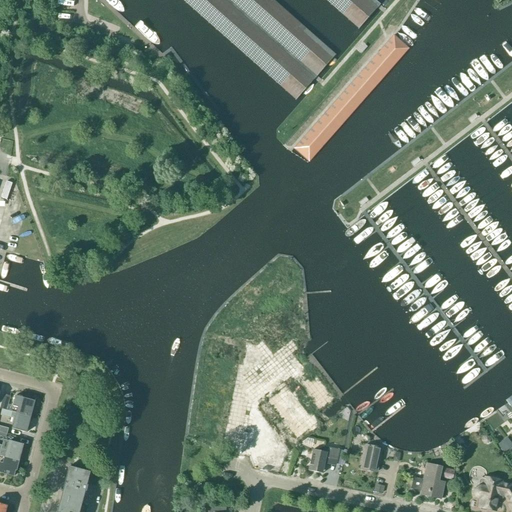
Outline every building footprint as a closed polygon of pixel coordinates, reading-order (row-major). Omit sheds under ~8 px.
[(182,0),(296,100),(316,78),(335,55),(272,0),(182,0)] [(326,0),(359,29),(379,6),(381,4),(375,0),(326,0)] [(309,162),(408,49),(401,42),(393,36),(294,148),(309,162)] [(277,316),(280,322),(290,316),(287,310),(277,316)] [(250,331),(219,411),(267,430),(298,350),(250,331)] [(6,410),(10,395),(4,394),(0,409),(6,410)] [(16,396),(13,406),(17,407),(16,413),(19,414),(30,417),(35,402),(16,396)] [(19,414),(16,413),(12,412),(10,417),(13,418),(12,424),(14,424),(12,429),(26,433),(30,417),(19,414)] [(0,432),(7,434),(9,425),(0,421),(0,432)] [(0,456),(6,458),(19,461),(23,446),(8,442),(6,451),(2,449),(3,446),(0,445),(0,456)] [(377,472),(382,449),(366,446),(361,469),(377,472)] [(313,450),(308,471),(322,474),(324,464),(327,462),(337,464),(340,465),(343,452),(339,452),(340,450),(323,447),(317,451),(313,450)] [(16,471),(19,461),(6,458),(4,465),(0,463),(0,473),(14,477),(15,471),(16,471)] [(437,481),(440,467),(427,464),(423,479),(413,477),(410,489),(421,491),(420,495),(441,499),(445,483),(437,481)] [(61,499),(82,504),(85,492),(86,492),(88,486),(87,486),(90,473),(69,467),(61,499)] [(445,478),(454,478),(454,469),(445,469),(445,478)] [(498,481),(498,479),(490,477),(489,479),(485,478),(483,487),(482,487),(481,487),(480,487),(479,487),(478,487),(477,488),(476,489),(475,490),(475,491),(475,492),(475,493),(475,494),(475,495),(476,496),(476,497),(477,497),(478,498),(479,499),(481,499),(479,507),(480,508),(481,510),(486,511),(488,509),(495,511),(498,499),(499,499),(501,499),(502,497),(503,496),(503,495),(505,496),(510,503),(509,504),(511,509),(511,486),(501,484),(502,482),(498,481)] [(383,493),(384,487),(375,484),(373,491),(383,493)] [(79,511),(82,504),(61,499),(57,511),(79,511)]
